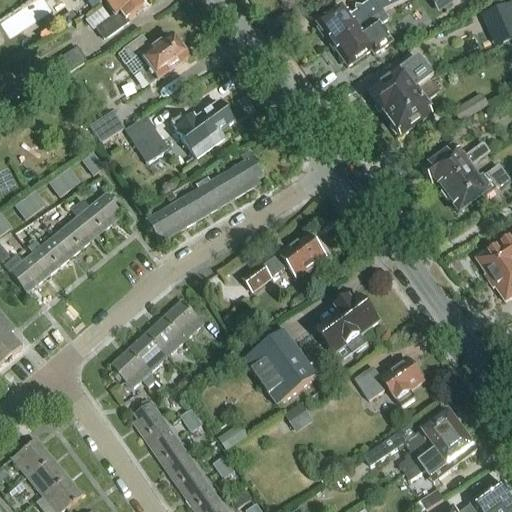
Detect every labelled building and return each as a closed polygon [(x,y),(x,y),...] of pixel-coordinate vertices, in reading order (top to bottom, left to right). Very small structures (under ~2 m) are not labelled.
[(36,0),(22,10),(11,17),(19,29),(29,22),(30,23),(61,3),(58,0),(36,0)] [(83,0),(92,12),(102,4),(107,0),(73,0),(74,2),(76,0),(83,0)] [(107,0),(102,4),(112,17),(95,30),(103,41),(127,24),(124,21),(137,11),(132,5),(138,0),(107,0)] [(373,0),(361,8),(357,7),(356,11),(347,18),(339,8),(315,25),(331,47),(375,16),(384,12),(409,0),(373,0)] [(511,8),(481,23),(496,53),(511,44),(511,8)] [(383,29),(392,23),(384,12),(375,16),(331,47),(346,69),(371,51),(376,59),(395,46),(383,29)] [(140,38),(116,56),(132,78),(138,74),(147,86),(154,81),(155,82),(160,79),(162,80),(166,77),(167,74),(186,61),(183,57),(184,54),(180,50),(177,49),(168,37),(149,51),(140,38)] [(77,51),(30,80),(39,94),(87,63),(78,50),(77,51)] [(377,113),(381,113),(382,115),(414,93),(429,82),(432,80),(416,59),(398,72),(367,95),(374,104),(374,108),(377,113)] [(417,99),(422,95),(428,103),(438,95),(429,82),(414,93),(382,115),(399,138),(430,116),(417,99)] [(459,126),(490,108),(483,97),(453,116),(459,126)] [(194,122),(192,118),(173,132),(195,162),(224,141),(219,135),(232,125),(218,105),(194,122)] [(94,129),(91,131),(101,147),(102,148),(126,133),(115,116),(108,120),(105,117),(92,125),(94,129)] [(170,155),(148,121),(127,135),(148,168),(170,155)] [(488,154),(482,145),(469,155),(473,159),(468,163),(464,157),(461,159),(452,148),(420,171),(431,185),(433,183),(439,191),(468,170),(468,169),(488,154)] [(244,165),(146,223),(160,246),(260,186),(257,181),(263,178),(249,156),(241,161),(244,165)] [(103,172),(93,158),(84,165),(93,179),(103,172)] [(509,182),(506,178),(498,167),(477,182),(468,170),(439,191),(440,192),(439,196),(444,202),(447,202),(457,215),(479,199),(482,202),(509,182)] [(70,173),(50,187),(60,200),(79,186),(70,173)] [(108,188),(102,193),(107,198),(113,193),(108,188)] [(35,196),(16,210),(25,222),(44,209),(35,196)] [(174,197),(167,201),(170,206),(177,202),(174,197)] [(90,212),(83,203),(71,214),(77,222),(94,242),(117,223),(113,218),(118,214),(112,207),(116,204),(111,198),(107,201),(105,199),(90,212)] [(1,218),(0,218),(0,238),(11,231),(1,218)] [(71,260),(94,242),(77,222),(55,241),(71,260)] [(511,236),(504,242),(475,261),(490,283),(511,267),(511,236)] [(262,269),(244,283),(253,295),(272,281),(271,280),(287,268),(297,281),(325,261),(324,259),(324,254),(320,249),(317,249),(308,238),(289,252),(287,249),(277,256),(279,259),(263,271),(262,269)] [(49,278),(71,260),(55,241),(42,251),(36,245),(28,252),(33,258),(49,278)] [(10,261),(0,249),(0,248),(0,264),(2,267),(10,261)] [(49,278),(33,258),(24,266),(19,261),(6,272),(26,297),(49,278)] [(511,267),(490,283),(505,305),(511,299),(511,267)] [(335,312),(338,316),(316,333),(334,357),(346,348),(352,357),(366,347),(359,338),(378,324),(360,300),(352,306),(349,302),(335,312)] [(187,341),(203,327),(183,304),(167,318),(187,341)] [(167,318),(148,335),(168,358),(187,341),(167,318)] [(0,369),(18,354),(7,341),(12,337),(2,326),(0,327),(0,369)] [(222,335),(214,326),(209,330),(217,339),(222,335)] [(320,379),(286,334),(246,364),(280,409),(320,379)] [(148,335),(130,352),(150,374),(168,358),(148,335)] [(122,382),(131,392),(142,382),(148,389),(157,381),(150,374),(130,352),(110,369),(116,376),(112,379),(118,385),(122,382)] [(380,381),(374,372),(355,384),(369,405),(388,393),(401,412),(415,403),(410,395),(424,386),(410,365),(392,377),(390,375),(380,381)] [(188,377),(177,387),(183,393),(193,384),(188,377)] [(136,423),(132,426),(151,454),(173,439),(150,406),(147,408),(144,404),(137,409),(140,413),(133,418),(136,423)] [(316,422),(304,404),(286,416),(298,434),(316,422)] [(192,412),(181,420),(187,428),(198,420),(192,412)] [(404,476),(432,454),(461,433),(455,425),(455,421),(452,416),(449,416),(446,413),(419,433),(422,437),(419,439),(406,448),(413,458),(399,469),(404,476)] [(198,420),(187,428),(192,436),(203,428),(198,420)] [(243,426),(220,441),(229,453),(251,438),(243,426)] [(373,469),(375,471),(406,448),(419,439),(412,429),(368,462),(373,469)] [(410,483),(429,469),(438,482),(476,454),(474,451),(475,448),(471,443),(468,443),(461,433),(432,454),(404,476),(410,483)] [(151,454),(167,477),(189,462),(173,439),(151,454)] [(25,482),(49,462),(34,443),(10,463),(25,482)] [(214,467),(220,475),(231,467),(225,460),(214,467)] [(41,500),(64,481),(49,462),(25,482),(41,500)] [(205,485),(189,462),(167,477),(183,500),(205,485)] [(225,482),(236,474),(231,467),(220,475),(225,482)] [(64,481),(41,500),(50,511),(64,511),(80,499),(64,481)] [(183,500),(191,511),(218,511),(222,510),(205,485),(183,500)] [(511,511),(511,501),(502,488),(465,511),(454,511),(452,510),(448,511),(511,511)] [(431,511),(450,499),(445,491),(426,503),(431,511)] [(244,493),(231,503),(237,511),(251,503),(244,493)]
